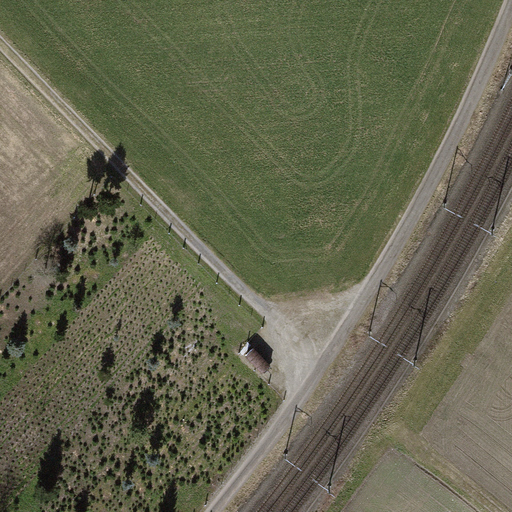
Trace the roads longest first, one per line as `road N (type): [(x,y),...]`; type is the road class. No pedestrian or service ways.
road 1 (track): [(510,0),(471,99),(324,369),(216,511)]
road 2 (track): [(324,369),(0,42)]
road 3 (track): [(501,511),(402,432)]
